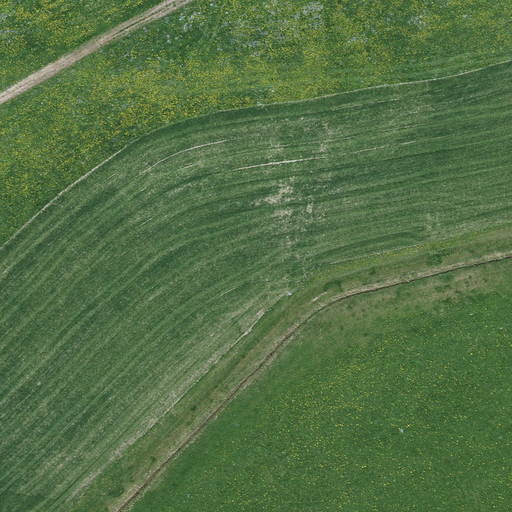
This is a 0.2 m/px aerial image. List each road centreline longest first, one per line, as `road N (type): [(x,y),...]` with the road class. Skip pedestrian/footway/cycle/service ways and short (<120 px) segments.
road 1 (track): [(511,242),(362,276),(298,306),(98,511)]
road 2 (track): [(0,98),(178,0)]
